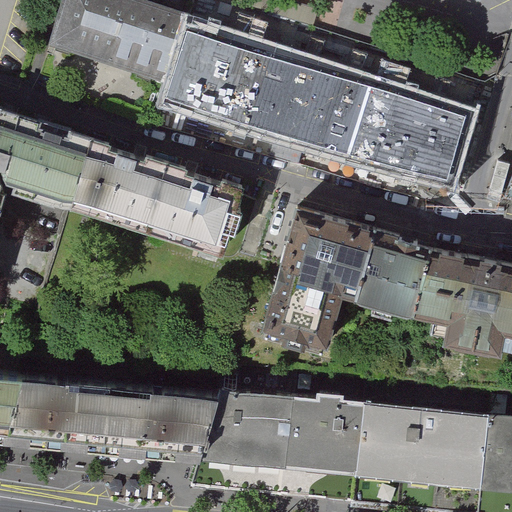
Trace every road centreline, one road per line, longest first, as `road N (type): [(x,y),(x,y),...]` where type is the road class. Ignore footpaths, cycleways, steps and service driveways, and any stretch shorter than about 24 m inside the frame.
road 1 (residential): [(220,157),(0,85)]
road 2 (residential): [(511,233),(308,181)]
